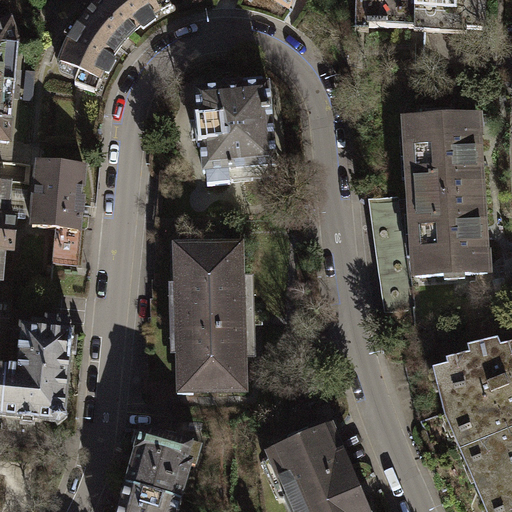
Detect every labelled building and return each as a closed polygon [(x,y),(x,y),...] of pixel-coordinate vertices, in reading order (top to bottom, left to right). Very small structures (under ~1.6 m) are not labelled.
[(100,0),(72,32),(58,65),(78,73),(74,86),(96,93),(103,74),(107,75),(115,61),(112,59),(124,42),(139,27),(143,30),(155,21),(153,16),(171,7),(167,0),(100,0)] [(274,0),(289,9),(294,0),(274,0)] [(424,29),(424,0),(367,0),(367,5),(360,5),(359,28),(424,29)] [(424,0),(424,29),(486,29),(485,0),(424,0)] [(0,25),(0,85),(15,87),(18,48),(10,22),(0,25)] [(15,87),(0,85),(0,142),(12,143),(15,87)] [(269,86),(195,93),(204,187),(229,185),(228,171),(277,166),(269,86)] [(410,119),(414,199),(480,195),(476,116),(410,119)] [(83,166),(38,163),(33,227),(56,229),(78,231),(79,215),(83,215),(85,197),(81,196),(83,166)] [(10,186),(0,185),(0,280),(1,280),(4,247),(14,248),(16,220),(7,220),(10,186)] [(414,199),(420,277),(485,273),(480,195),(414,199)] [(78,231),(56,229),(53,265),(78,267),(81,231),(78,231)] [(240,246),(185,248),(187,287),(176,287),(178,352),(188,352),(190,391),(245,389),(244,356),(250,356),(247,280),(241,280),(240,246)] [(18,368),(5,367),(2,417),(34,420),(54,421),(58,426),(66,418),(63,415),(67,361),(74,362),(75,351),(76,340),(70,339),(70,332),(66,332),(67,320),(37,318),(36,329),(21,328),(18,368)] [(480,350),(439,361),(446,389),(455,389),(460,410),(451,414),(466,450),(511,430),(511,341),(501,344),(500,338),(479,342),(480,350)] [(449,410),(420,422),(459,511),(493,511),(466,450),(451,414),(449,410)] [(368,511),(331,426),(271,451),(279,468),(274,470),(292,511),(368,511)] [(511,511),(511,430),(466,450),(493,511),(511,511)] [(142,431),(127,485),(180,499),(189,466),(194,468),(200,447),(142,431)] [(176,511),(180,499),(127,485),(119,511),(176,511)]
